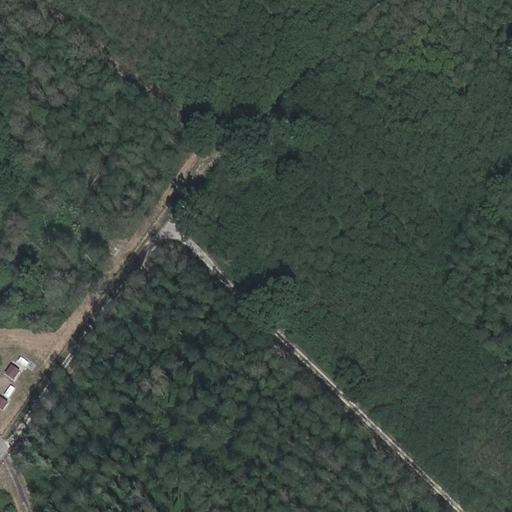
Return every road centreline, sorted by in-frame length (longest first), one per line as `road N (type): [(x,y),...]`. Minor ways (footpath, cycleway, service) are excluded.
road 1 (track): [(462,511),(156,229),(0,463)]
road 2 (unknown): [(375,0),(227,142),(156,229)]
